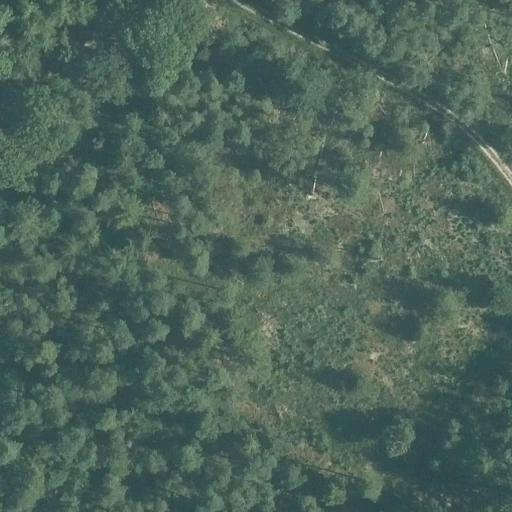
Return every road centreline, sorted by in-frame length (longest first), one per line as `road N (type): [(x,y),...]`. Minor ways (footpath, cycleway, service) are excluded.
road 1 (track): [(511,181),(449,113),(239,0)]
road 2 (track): [(0,132),(165,0)]
